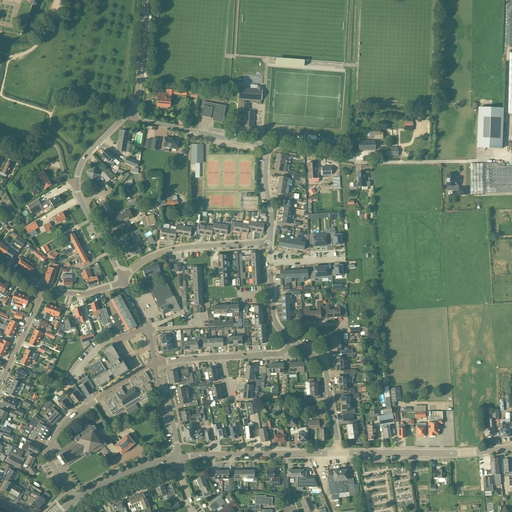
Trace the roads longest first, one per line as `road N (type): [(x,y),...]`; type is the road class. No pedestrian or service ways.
road 1 (residential): [(476,161),(362,162),(267,146)]
road 2 (residential): [(74,499),(47,453),(56,433),(104,391),(153,364)]
road 3 (tertiary): [(338,453),(511,448)]
road 4 (tertiary): [(177,457),(338,453)]
road 5 (residential): [(123,280),(170,250),(269,242)]
road 6 (residential): [(267,146),(128,112)]
road 7 (residential): [(293,340),(325,368),(338,453)]
